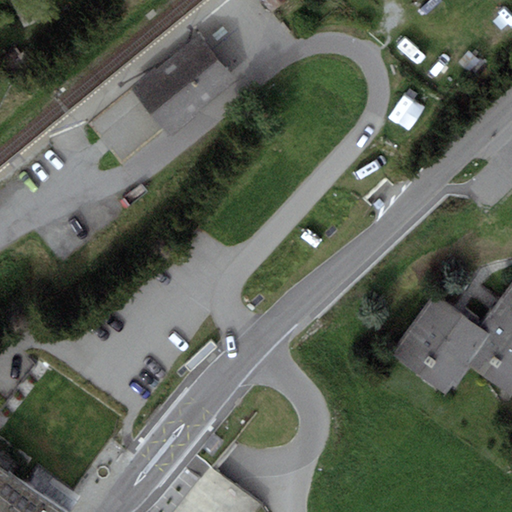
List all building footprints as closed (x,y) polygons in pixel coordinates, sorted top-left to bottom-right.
[(286,0),(260,0),(271,13),(286,0)] [(200,34),(132,89),(169,136),(238,81),(200,34)] [(468,357),(511,388),(511,285),(481,329),(485,332),(468,357)] [(437,298),(395,358),(443,392),(468,357),(485,332),(481,329),(437,298)] [(217,347),(211,341),(186,365),(192,371),(217,347)] [(66,511),(0,465),(0,511),(66,511)]
